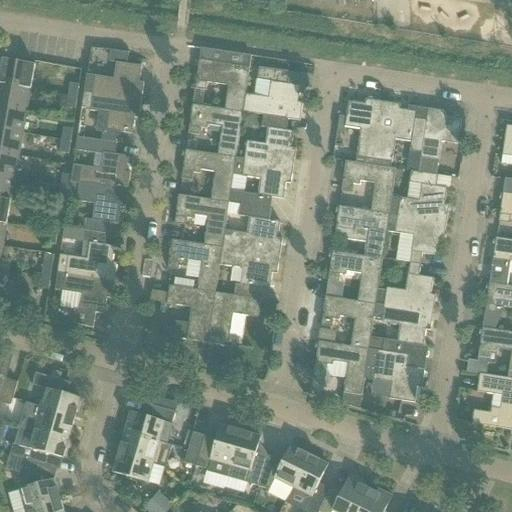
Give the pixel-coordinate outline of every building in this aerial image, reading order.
[(199,61),(195,90),(206,91),(207,84),(228,87),(224,111),(242,114),(243,113),(245,95),(249,68),(251,56),(227,52),(225,65),(199,61)] [(2,60),(0,70),(0,83),(31,89),(35,66),(2,60)] [(86,75),(83,93),(141,102),(144,84),(139,83),(142,67),(116,63),(114,80),(86,75)] [(245,95),(243,113),(263,117),(288,120),(300,122),(303,104),(298,103),(300,87),(288,85),(289,73),(259,69),(257,81),(270,83),(268,99),(245,95)] [(0,106),(27,111),(31,89),(0,83),(0,106)] [(77,97),(78,85),(70,84),(68,96),(77,97)] [(83,93),(81,109),(90,110),(89,112),(99,114),(96,129),(96,132),(102,133),(101,142),(117,144),(118,133),(131,135),(134,119),(139,119),(141,102),(83,93)] [(75,110),(77,97),(68,96),(66,109),(75,110)] [(348,103),(345,128),(361,131),(357,158),(356,164),(373,167),(383,103),(365,100),(365,105),(348,103)] [(383,103),(373,167),(391,169),(392,163),(396,140),(411,143),(410,152),(421,153),(426,122),(415,120),(416,113),(400,110),(401,106),(383,103)] [(0,130),(23,134),(27,111),(0,106),(0,130)] [(192,106),(188,135),(199,137),(200,129),(207,130),(207,126),(222,128),(218,156),(217,156),(236,159),(237,152),(242,114),(224,111),(192,106)] [(421,159),(418,174),(423,174),(437,176),(442,143),(458,145),(462,120),(446,117),(446,113),(428,110),(426,122),(421,153),(421,159)] [(245,153),(244,160),(293,167),(296,150),(291,149),(293,133),(286,132),(288,120),(263,117),(262,128),(268,129),(266,145),(247,142),(245,153)] [(511,127),(507,127),(502,157),(511,158),(511,180),(505,180),(503,194),(511,195),(511,127)] [(70,142),(72,130),(63,128),(61,141),(70,142)] [(0,153),(19,157),(23,134),(0,130),(0,153)] [(68,155),(70,142),(61,141),(59,154),(68,155)] [(186,151),(181,180),(192,182),(193,174),(200,175),(200,171),(215,173),(211,201),(211,202),(229,204),(231,191),(234,169),(236,159),(217,156),(218,156),(186,151)] [(0,176),(15,180),(19,157),(0,153),(0,176)] [(71,176),(70,184),(128,192),(130,174),(126,174),(128,157),(115,155),(103,154),(102,155),(100,170),(81,167),(73,166),(72,176),(71,176)] [(231,191),(229,204),(240,205),(267,209),(269,198),(283,200),(286,184),(291,185),(293,167),(244,160),(243,170),(241,177),(260,180),(258,196),(231,191)] [(346,162),(341,192),(352,193),(353,186),(360,187),(361,183),(375,185),(371,212),(371,213),(389,216),(389,215),(392,198),(396,170),(391,169),(373,167),(356,164),(346,162)] [(392,198),(389,215),(398,217),(446,224),(449,206),(444,205),(447,189),(436,188),(438,176),(437,176),(423,174),(418,174),(411,173),(409,184),(421,185),(419,202),(407,200),(400,199),(392,198)] [(70,184),(71,176),(62,175),(61,186),(70,188),(70,184)] [(0,200),(11,202),(15,180),(0,176),(0,200)] [(70,188),(68,199),(76,201),(76,202),(95,205),(92,221),(88,221),(86,232),(92,233),(104,234),(105,235),(107,223),(118,225),(120,209),(125,209),(128,192),(70,184),(70,188)] [(68,199),(70,188),(61,186),(59,198),(68,199)] [(511,195),(503,194),(498,223),(509,225),(510,217),(511,217),(511,195)] [(179,196),(174,225),(185,227),(186,219),(193,220),(194,216),(208,218),(204,246),(204,247),(222,249),(225,231),(227,215),(229,204),(211,202),(211,201),(179,196)] [(0,223),(7,225),(11,202),(0,200),(0,223)] [(225,231),(222,249),(280,257),(282,240),(277,239),(280,223),(265,221),(267,209),(240,205),(238,217),(250,219),(247,235),(225,231)] [(339,207),(335,237),(345,238),(346,231),(353,232),(354,228),(368,230),(364,258),(382,261),(387,233),(389,216),(371,213),(371,212),(339,207)] [(389,216),(387,233),(400,235),(414,237),(410,264),(420,266),(422,255),(437,257),(439,241),(444,241),(446,224),(398,217),(389,215),(389,216)] [(56,233),(58,220),(50,219),(48,231),(56,233)] [(55,245),(56,233),(48,231),(46,244),(55,245)] [(60,256),(57,274),(65,275),(114,282),(117,265),(112,264),(114,248),(102,246),(104,234),(92,233),(90,244),(89,244),(87,260),(68,257),(60,256)] [(511,241),(496,239),(489,284),(507,287),(511,259),(511,241)] [(172,241),(168,270),(178,272),(179,264),(186,265),(187,261),(201,263),(197,291),(197,292),(215,294),(217,283),(220,266),(222,249),(204,247),(204,246),(172,241)] [(222,249),(220,266),(242,270),(240,286),(236,285),(234,297),(247,299),(248,287),(270,291),(272,274),(277,275),(280,257),(222,249)] [(332,253),(328,282),(338,283),(340,276),(346,277),(347,273),(361,275),(357,303),(376,306),(378,290),(382,261),(364,258),(332,253)] [(50,278),(51,265),(43,264),(41,277),(50,278)] [(378,290),(376,306),(384,307),(433,314),(436,296),(431,296),(433,279),(418,277),(420,266),(410,264),(406,292),(387,289),(386,291),(378,290)] [(57,274),(55,291),(63,292),(60,308),(74,311),(72,324),(93,330),(95,314),(104,315),(107,299),(111,300),(114,282),(65,275),(57,274)] [(48,291),(50,278),(41,277),(39,289),(48,291)] [(489,284),(485,313),(495,315),(497,307),(511,309),(511,287),(507,287),(489,284)] [(163,326),(162,337),(207,344),(215,294),(197,292),(197,291),(169,287),(166,305),(191,309),(189,324),(175,322),(174,328),(163,326)] [(215,294),(207,344),(209,344),(236,348),(237,338),(230,336),(233,315),(258,319),(261,301),(247,299),(234,297),(215,294)] [(325,298),(321,327),(332,328),(333,321),(339,322),(340,318),(355,320),(351,348),(350,348),(369,351),(369,350),(373,320),(376,306),(357,303),(325,298)] [(376,306),(373,320),(382,321),(381,324),(401,327),(398,342),(384,340),(382,352),(408,356),(410,345),(423,347),(426,331),(430,332),(433,314),(384,307),(376,306)] [(511,333),(482,329),(478,358),(489,360),(490,352),(497,353),(497,349),(511,351),(508,379),(508,380),(511,380),(511,333)] [(319,343),(312,383),(323,384),(326,366),(333,367),(333,363),(348,365),(342,405),(360,410),(364,380),(369,351),(350,348),(351,348),(319,343)] [(369,351),(364,380),(373,381),(392,384),(389,400),(414,404),(417,388),(422,389),(424,370),(407,368),(408,356),(382,352),(377,352),(369,350),(369,351)] [(70,384),(52,378),(36,374),(32,386),(45,390),(40,410),(74,420),(80,399),(67,395),(70,384)] [(474,411),(472,425),(489,428),(511,431),(511,380),(508,380),(508,379),(480,375),(477,393),(502,397),(500,410),(491,409),(491,414),(474,411)] [(18,383),(6,380),(0,400),(0,403),(11,406),(18,383)] [(167,444),(172,426),(176,413),(147,405),(143,417),(130,414),(124,434),(159,444),(160,442),(167,444)] [(69,439),(74,420),(40,410),(34,429),(69,439)] [(227,479),(240,432),(220,426),(216,440),(204,436),(196,467),(208,471),(208,473),(227,479)] [(63,459),(69,439),(34,429),(28,449),(21,447),(13,445),(10,457),(41,466),(46,467),(50,456),(63,459)] [(260,438),(240,432),(227,479),(246,484),(259,487),(267,457),(256,453),(260,438)] [(196,467),(204,436),(193,433),(184,464),(196,467)] [(171,446),(167,445),(167,444),(160,442),(159,444),(124,434),(119,453),(153,463),(165,467),(171,446)] [(267,457),(259,487),(270,490),(274,481),(292,490),(309,457),(290,447),(283,461),(267,457)] [(148,484),(153,464),(153,463),(119,453),(113,474),(148,484)] [(41,466),(17,459),(10,457),(6,470),(37,479),(41,466)] [(328,466),(309,457),(292,490),(289,497),(289,496),(285,503),(302,511),(318,511),(329,490),(318,485),(328,466)] [(333,511),(358,511),(369,490),(363,487),(364,484),(350,477),(340,495),(329,490),(318,511),(332,511),(333,511)] [(54,480),(35,486),(19,490),(25,511),(60,501),(54,480)] [(376,493),(369,490),(358,511),(384,511),(392,497),(377,490),(376,493)] [(145,509),(147,511),(167,511),(173,506),(159,493),(145,509)] [(63,511),(60,501),(25,511),(63,511)]
